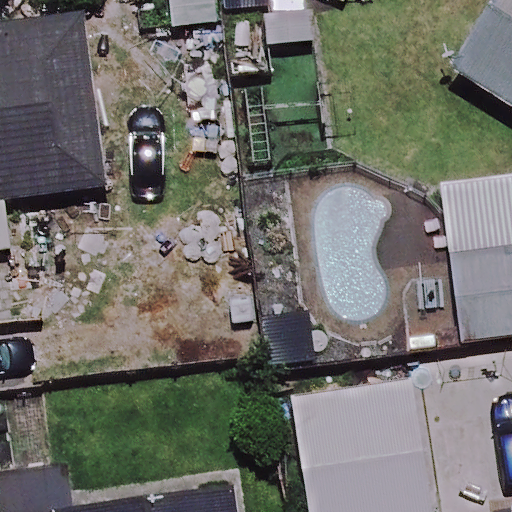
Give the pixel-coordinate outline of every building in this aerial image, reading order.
[(511,0),(494,0),(446,88),(511,124),(511,0)] [(0,208),(100,196),(75,5),(0,14),(0,208)] [(511,342),(511,182),(431,197),(459,352),(511,342)] [(425,511),(407,388),(288,406),(303,511),(425,511)] [(0,511),(228,511),(227,498),(123,511),(62,511),(57,474),(0,481),(0,511)]
